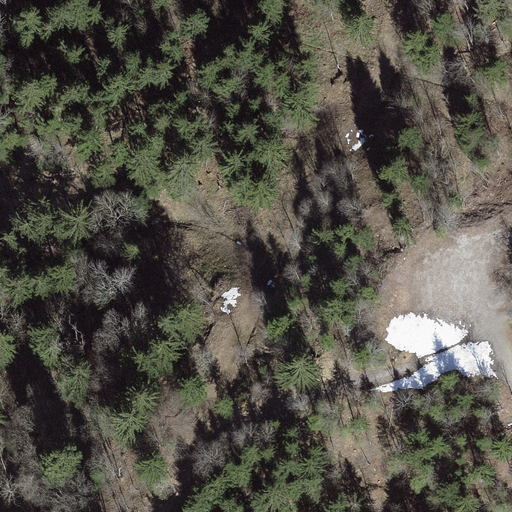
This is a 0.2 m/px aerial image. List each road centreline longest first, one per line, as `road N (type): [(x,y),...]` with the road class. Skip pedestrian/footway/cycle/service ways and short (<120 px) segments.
road 1 (track): [(212,440),(237,329),(297,188),(367,118),(407,0)]
road 2 (track): [(491,335),(280,404),(212,440),(166,511)]
